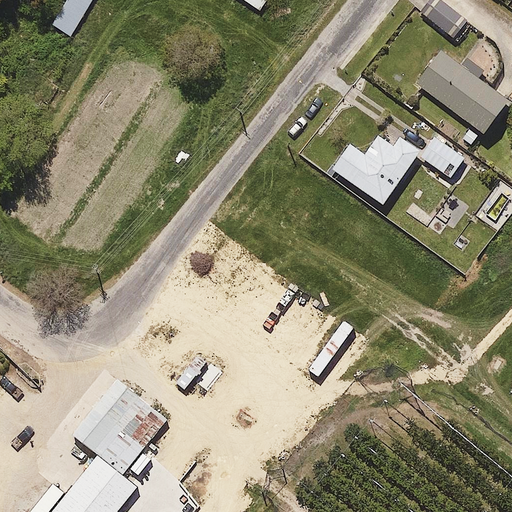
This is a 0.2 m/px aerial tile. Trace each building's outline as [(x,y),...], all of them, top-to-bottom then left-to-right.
[(440,1),(425,21),(458,47),(474,27),(440,1)] [(441,47),(397,102),(410,112),(424,94),(469,129),(457,144),(469,153),(510,102),(441,47)] [(350,141),(331,169),(385,206),(422,151),(397,134),(391,143),(379,134),(366,152),(350,141)] [(466,161),(436,137),(420,157),(450,181),(466,161)] [(185,390),(206,364),(197,357),(176,382),(185,390)] [(49,511),(118,511),(139,488),(124,476),(170,416),(106,368),(35,461),(69,486),(49,511)]
